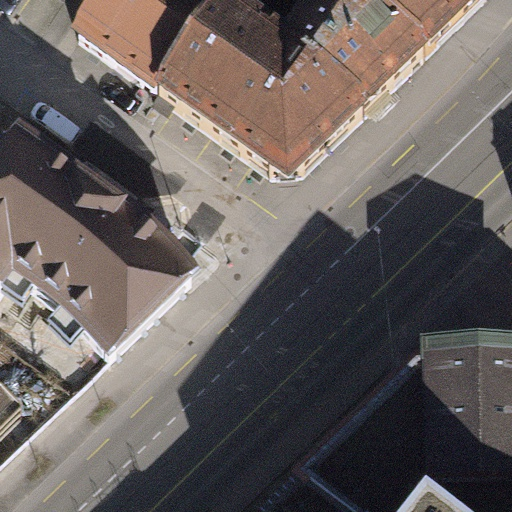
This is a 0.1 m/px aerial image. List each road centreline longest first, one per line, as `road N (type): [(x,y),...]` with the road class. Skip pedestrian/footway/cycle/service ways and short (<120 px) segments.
road 1 (residential): [(0,72),(304,295)]
road 2 (primary): [(79,511),(304,295)]
road 3 (primary): [(304,295),(511,97)]
